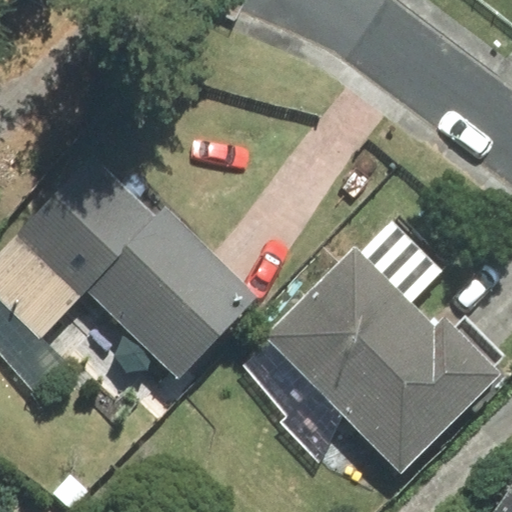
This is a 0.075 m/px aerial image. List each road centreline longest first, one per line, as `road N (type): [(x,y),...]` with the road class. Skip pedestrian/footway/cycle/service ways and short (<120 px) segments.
road 1 (residential): [(336,0),(511,133)]
road 2 (unknown): [(511,397),(393,511)]
